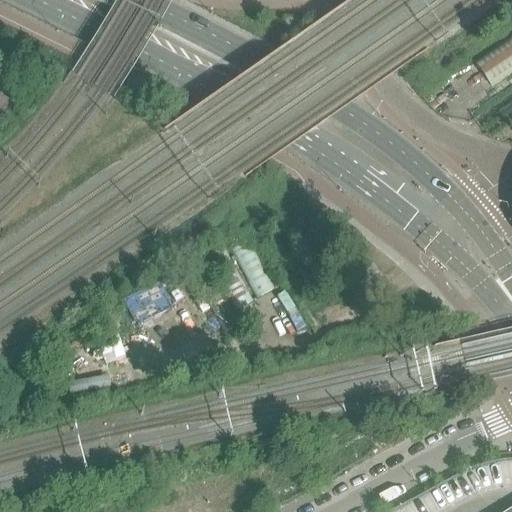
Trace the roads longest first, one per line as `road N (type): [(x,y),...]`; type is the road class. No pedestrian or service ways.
road 1 (primary): [(32,0),(303,143),(436,241)]
road 2 (primary): [(462,211),(413,161),(336,105),(135,0)]
road 3 (residential): [(506,179),(479,152),(399,104),(326,0)]
road 4 (unclassified): [(331,511),(511,418)]
